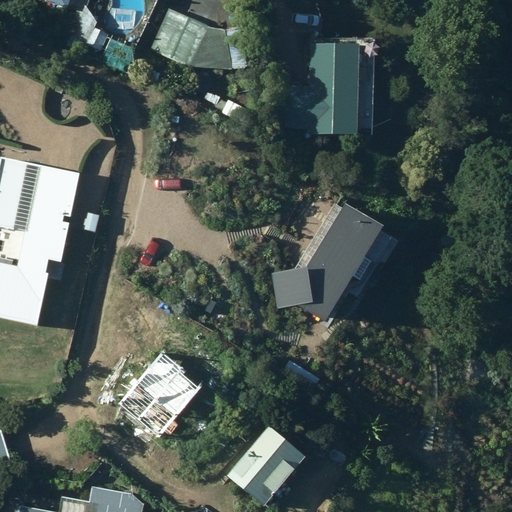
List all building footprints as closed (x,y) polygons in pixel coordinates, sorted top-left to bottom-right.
[(169,8),(150,48),(186,65),(232,68),(243,65),(245,28),(208,27),(169,8)] [(356,131),(357,43),(311,42),(310,85),(285,85),(284,127),(308,127),(308,131),(356,131)] [(218,96),(207,91),(204,98),(215,103),(218,96)] [(248,109),(228,99),(222,111),(241,121),(248,109)] [(0,249),(8,251),(22,182),(0,177),(0,249)] [(0,340),(35,348),(48,282),(54,283),(72,194),(32,186),(13,281),(0,278),(0,340)] [(276,308),(291,305),(323,324),(381,230),(339,205),(301,266),(269,273),(276,308)] [(140,301),(116,342),(138,355),(163,314),(140,301)] [(197,336),(168,320),(159,339),(187,354),(197,336)] [(201,388),(161,354),(119,403),(159,437),(201,388)] [(275,417),(226,474),(263,505),(305,456),(304,455),(310,448),(275,417)] [(0,465),(12,462),(0,426),(0,465)] [(141,511),(143,505),(129,493),(93,487),(88,511),(60,511),(3,502),(1,511),(141,511)]
